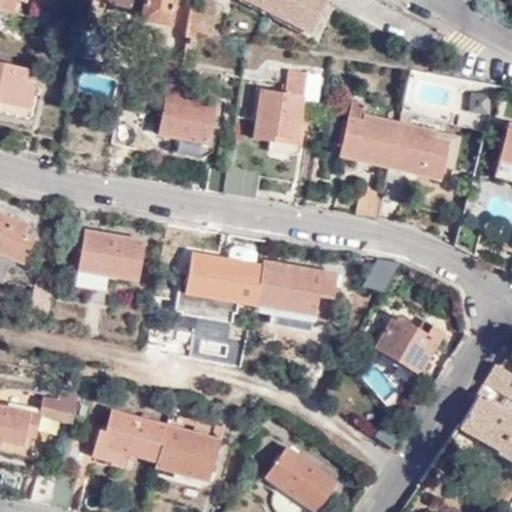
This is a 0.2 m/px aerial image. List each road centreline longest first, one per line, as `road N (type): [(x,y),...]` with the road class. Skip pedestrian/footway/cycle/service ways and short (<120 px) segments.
road 1 (residential): [(0,170),(404,245),(504,314)]
road 2 (residential): [(504,314),(370,511)]
